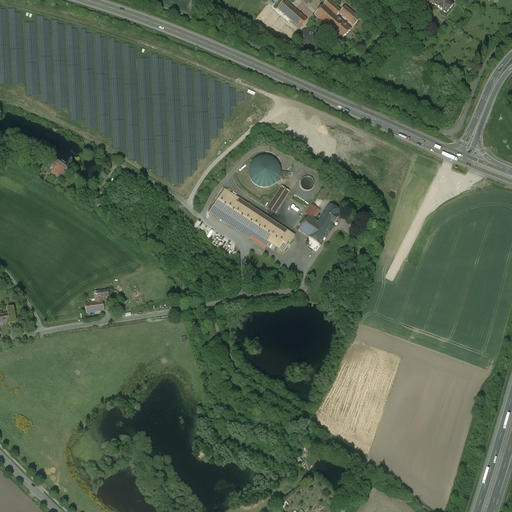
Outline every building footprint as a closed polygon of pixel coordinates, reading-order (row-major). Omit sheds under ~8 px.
[(348,21),(354,26),(360,19),(337,0),(328,0),(315,15),(328,27),(337,17),(340,20),(342,16),(348,21)] [(453,6),(446,0),(437,0),(437,1),(435,0),(429,0),(429,1),(429,3),(431,5),(433,4),(434,4),(446,14),(453,6)] [(307,20),(286,2),(279,10),(300,28),(307,20)] [(342,40),(354,26),(348,21),(345,24),(340,20),(337,17),(328,27),(342,40)] [(313,47),(315,45),(316,42),(316,39),(315,37),(313,34),(311,33),(308,32),(306,33),(304,34),(302,36),(300,38),(300,41),(301,44),(302,46),(304,48),(307,48),(310,48),(313,47)] [(250,166),(249,169),(248,172),(249,176),(250,179),(252,182),(254,185),(257,187),(260,188),(264,189),(267,189),(271,188),(274,186),(277,184),(279,181),(280,178),(281,174),(281,171),(280,167),(279,164),(277,161),(274,159),(271,157),(267,156),(264,156),(260,157),(257,158),(254,160),(252,162),(250,166)] [(65,169),(54,162),(51,167),(54,169),(51,173),(57,177),(59,173),(62,175),(65,169)] [(311,176),(309,175),(306,175),(303,176),(301,178),(300,181),(299,184),(300,187),(301,189),(304,191),(307,192),(309,192),(312,191),(314,189),(315,187),(316,184),(316,181),(315,178),(312,176),(311,176)] [(343,212),(330,204),(319,221),(313,217),(329,189),(322,185),(303,215),(307,218),(299,231),(320,245),(332,225),(334,226),(343,212)] [(290,192),(281,187),(267,209),(276,214),(290,192)] [(295,234),(225,189),(213,207),(283,252),(295,234)] [(94,289),(95,299),(102,298),(109,297),(108,287),(94,289)] [(96,303),(97,312),(104,311),(102,298),(95,299),(96,303)] [(85,304),(87,313),(97,312),(96,303),(85,304)] [(8,314),(6,315),(7,321),(10,320),(10,323),(16,322),(13,308),(8,309),(8,314)]
